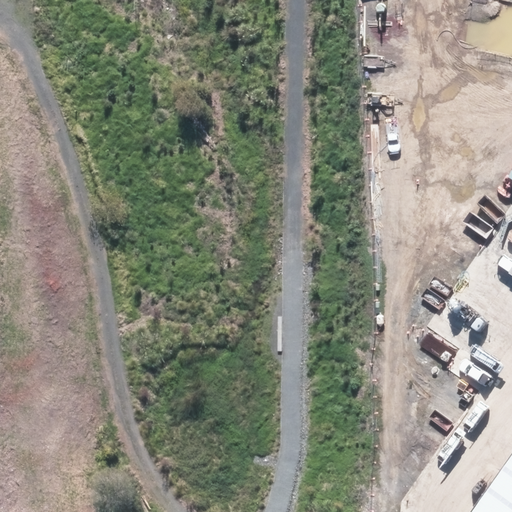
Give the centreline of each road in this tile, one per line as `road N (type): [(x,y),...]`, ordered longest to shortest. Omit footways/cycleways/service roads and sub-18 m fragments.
road 1 (track): [(173,511),(124,431),(68,134),(45,81),(0,27)]
road 2 (track): [(511,406),(441,511)]
